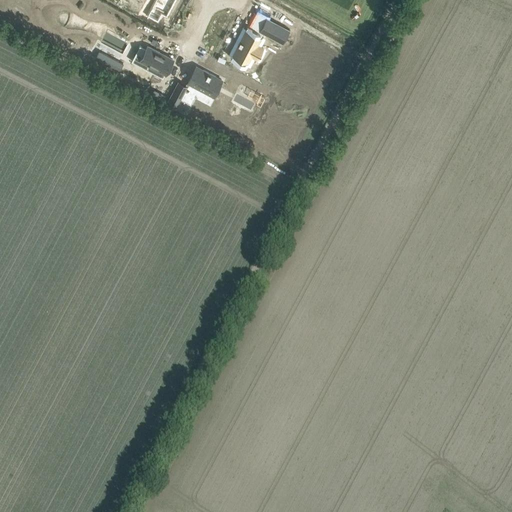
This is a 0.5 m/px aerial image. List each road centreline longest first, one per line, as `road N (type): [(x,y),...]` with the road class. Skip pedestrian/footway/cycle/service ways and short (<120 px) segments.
road 1 (track): [(124,511),(303,178)]
road 2 (track): [(396,0),(303,178)]
